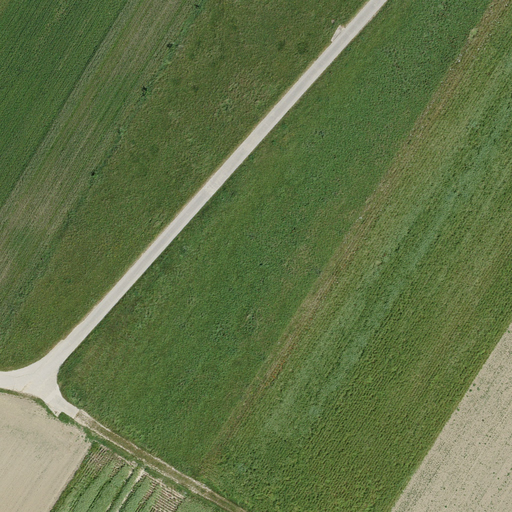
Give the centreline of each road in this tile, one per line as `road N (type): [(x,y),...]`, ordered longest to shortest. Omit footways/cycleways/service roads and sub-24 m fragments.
road 1 (track): [(381,0),(33,385),(0,378)]
road 2 (track): [(33,385),(236,511)]
